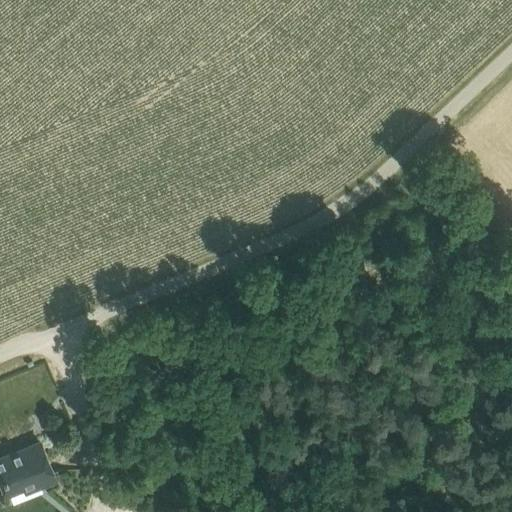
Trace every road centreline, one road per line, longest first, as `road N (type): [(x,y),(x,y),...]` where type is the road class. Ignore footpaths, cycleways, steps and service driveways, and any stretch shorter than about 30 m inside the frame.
road 1 (unclassified): [(0,354),(344,206),(511,51)]
road 2 (track): [(120,511),(91,466),(38,338)]
